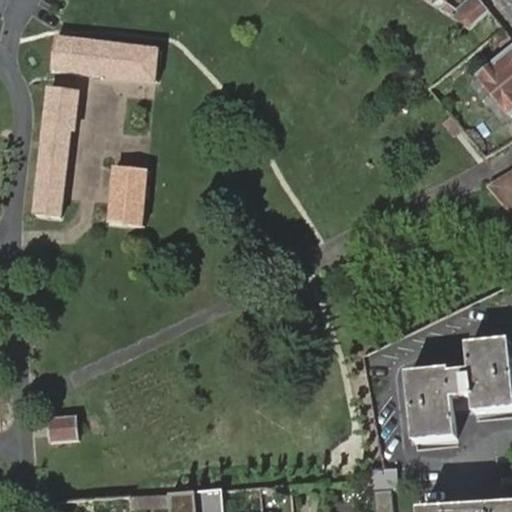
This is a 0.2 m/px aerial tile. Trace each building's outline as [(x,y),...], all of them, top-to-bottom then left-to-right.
[(427,0),(440,9),(446,4),(449,0),(427,0)] [(446,4),(440,9),(468,28),(490,11),(480,0),(469,0),(457,11),(446,4)] [(511,38),(505,29),(494,38),(508,55),(504,59),(500,55),(493,61),(497,65),(487,73),(483,76),(481,79),(511,117),(511,38)] [(126,78),(157,82),(160,82),(160,79),(157,79),(159,64),(160,54),(162,53),(162,51),(160,47),(157,48),(157,50),(123,47),(108,45),(109,43),(105,43),(105,45),(60,40),(60,38),(57,38),(53,72),(56,72),(57,70),(102,76),(102,77),(105,78),(105,76),(126,78)] [(51,90),(36,216),(62,218),(64,200),(66,188),(72,131),(75,132),(80,93),(51,90)] [(464,130),(454,117),(445,125),(455,137),(464,130)] [(149,171),(117,168),(112,223),(144,227),(149,171)] [(511,173),(489,187),(511,213),(511,173)] [(475,400),(476,407),(476,414),(476,415),(511,411),(511,353),(511,343),(469,348),(472,373),(452,376),(452,373),(410,377),(417,445),(459,441),(456,416),(455,409),(455,402),(475,400)] [(455,409),(476,407),(475,400),(455,402),(455,409)] [(77,419),(51,421),(52,443),(79,441),(77,419)] [(396,470),(384,472),(373,472),(374,483),(374,493),(390,492),(398,492),(396,470)] [(325,492),(324,487),(293,489),(293,495),(325,492)] [(391,511),(390,492),(374,493),(376,511),(391,511)] [(194,511),(194,495),(172,497),(172,509),(172,511),(194,511)] [(172,497),(131,500),(132,511),(172,509),(172,497)]
